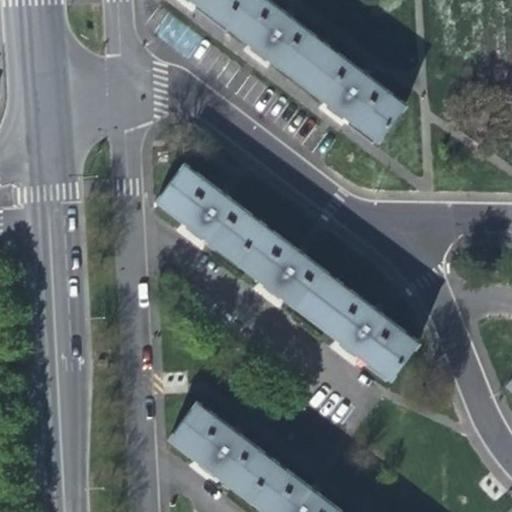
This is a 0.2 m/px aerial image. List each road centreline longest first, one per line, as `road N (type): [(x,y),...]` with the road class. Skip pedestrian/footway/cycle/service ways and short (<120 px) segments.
road 1 (residential): [(121,95),(139,511)]
road 2 (residential): [(390,235),(216,113),(163,88),(121,95)]
road 3 (unknown): [(126,226),(357,408)]
road 4 (secondary): [(66,511),(52,248)]
road 5 (residential): [(511,461),(490,434),(425,279),(390,235)]
road 6 (unknown): [(131,341),(323,479)]
road 7 (secondary): [(52,248),(43,114)]
road 8 (residential): [(390,235),(452,219),(511,220)]
